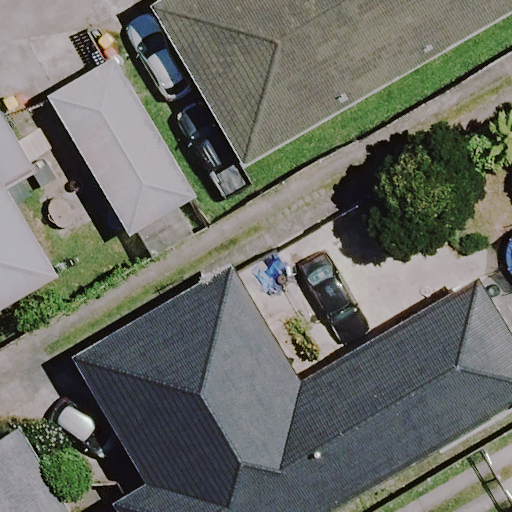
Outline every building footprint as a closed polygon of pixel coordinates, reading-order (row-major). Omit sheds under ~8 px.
[(511,14),(511,0),(181,0),(152,17),(243,172),(511,14)] [(195,204),(115,66),(49,105),(129,242),(195,204)] [(0,174),(20,163),(0,128),(0,313),(50,285),(0,195),(0,174)] [(297,391),(229,274),(77,362),(148,485),(112,505),(116,511),(334,511),(511,409),(511,349),(476,288),(297,391)] [(0,511),(65,511),(21,438),(0,450),(0,511)]
